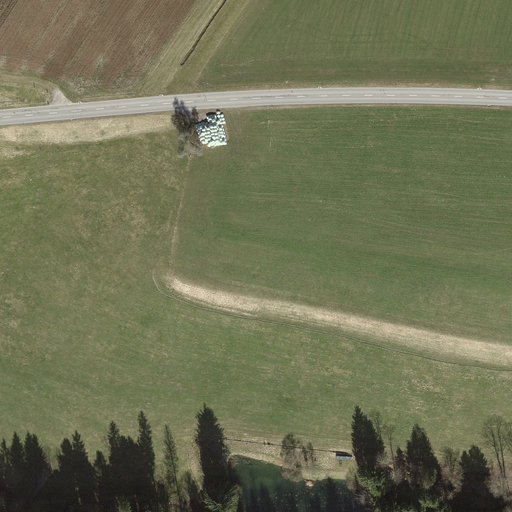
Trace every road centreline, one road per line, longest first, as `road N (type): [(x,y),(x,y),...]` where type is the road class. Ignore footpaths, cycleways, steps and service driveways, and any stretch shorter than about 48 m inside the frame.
road 1 (tertiary): [(511,100),(328,97),(0,119)]
road 2 (track): [(0,242),(194,437)]
